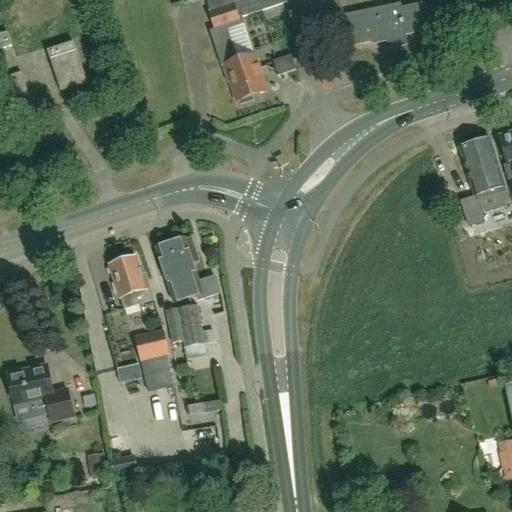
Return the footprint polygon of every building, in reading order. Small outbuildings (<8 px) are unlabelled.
[(205,0),(207,13),(231,5),(237,21),(240,20),(286,4),(285,0),(205,0)] [(406,39),(427,34),(421,9),(399,14),(398,7),(344,20),(339,1),(337,0),(329,0),(316,29),(328,34),(334,58),(349,55),(348,51),(385,42),(387,50),(407,46),(406,39)] [(231,5),(207,13),(206,13),(214,34),(211,36),(228,83),(230,82),(237,103),(239,102),(240,106),(253,101),(252,98),(266,92),(240,20),(237,21),(231,5)] [(6,33),(0,35),(0,49),(0,51),(12,47),(6,33)] [(60,91),(86,83),(74,45),(48,53),(60,91)] [(273,63),(278,77),(296,71),(291,56),(273,63)] [(16,99),(28,95),(21,74),(9,78),(16,99)] [(511,177),(510,178),(511,180),(506,182),(511,202),(511,201),(511,133),(499,137),(508,168),(511,167),(511,177)] [(511,202),(506,182),(503,183),(489,140),(459,149),(476,204),(461,209),(467,229),(483,224),(480,216),(497,211),(496,210),(511,205),(510,202),(511,202)] [(184,239),(169,244),(187,299),(196,297),(197,301),(221,294),(215,277),(198,282),(193,266),(199,263),(191,239),(185,241),(184,239)] [(187,299),(169,244),(155,249),(173,304),(187,299)] [(125,310),(153,300),(145,275),(141,276),(135,258),(109,266),(120,299),(121,299),(125,310)] [(183,351),(185,350),(187,361),(207,357),(204,345),(216,343),(214,330),(199,332),(194,308),(175,312),(183,351)] [(174,387),(166,355),(169,355),(163,332),(136,338),(142,361),(149,393),(174,387)] [(51,423),(73,418),(67,391),(53,394),(47,366),(7,376),(14,407),(45,400),(51,423)] [(222,412),(221,403),(187,408),(189,416),(222,412)] [(124,442),(124,464),(150,465),(150,443),(124,442)] [(88,457),(91,478),(107,475),(104,455),(88,457)]
